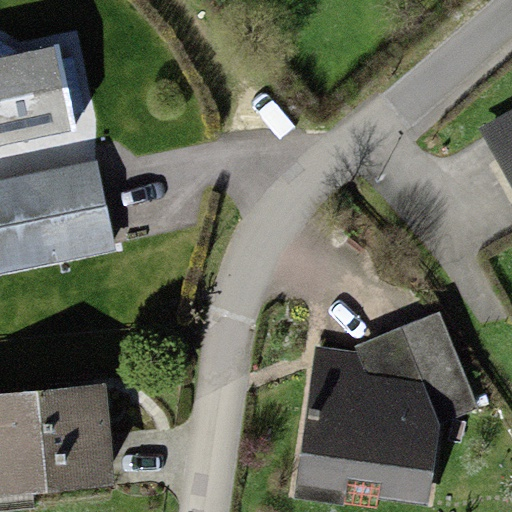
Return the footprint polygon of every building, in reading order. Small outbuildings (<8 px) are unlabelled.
[(55,68),(0,78),(0,157),(70,144),(55,68)] [(511,109),(476,130),(511,192),(511,109)] [(91,176),(35,187),(51,271),(107,260),(91,176)] [(307,429),(302,501),(433,510),(438,438),(400,344),(356,363),(311,361),(307,429)] [(101,407),(0,414),(0,506),(108,498),(101,407)]
